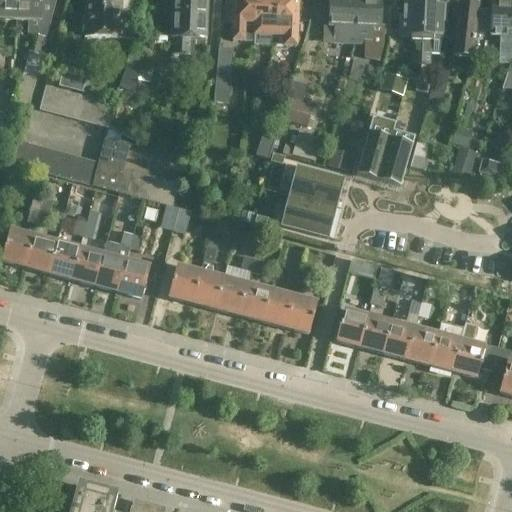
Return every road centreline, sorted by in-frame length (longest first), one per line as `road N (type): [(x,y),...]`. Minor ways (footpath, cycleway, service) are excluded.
road 1 (residential): [(305,395),(356,201),(489,235)]
road 2 (residential): [(9,437),(277,511)]
road 3 (residential): [(305,395),(38,325)]
road 4 (residential): [(511,450),(305,395)]
